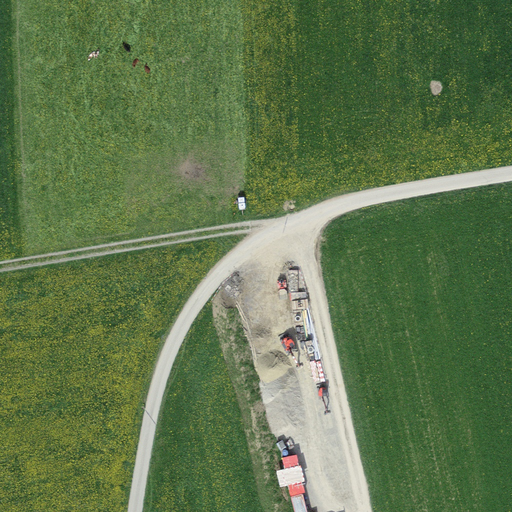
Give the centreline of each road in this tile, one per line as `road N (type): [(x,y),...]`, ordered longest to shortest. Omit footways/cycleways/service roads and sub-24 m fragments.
road 1 (residential): [(135,511),(168,351),(226,267),(304,217)]
road 2 (residential): [(0,267),(304,217)]
road 3 (track): [(367,511),(304,217)]
road 4 (residential): [(304,217),(511,180)]
